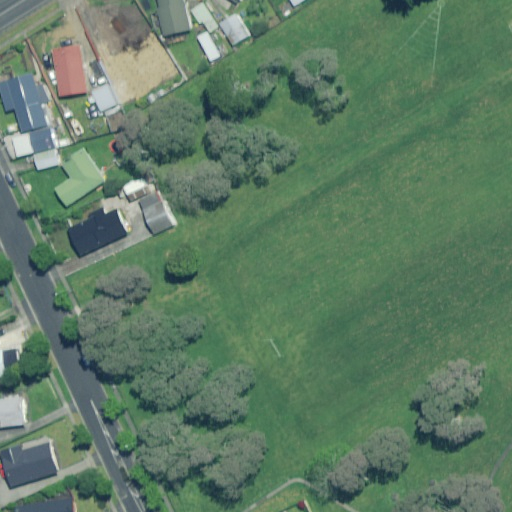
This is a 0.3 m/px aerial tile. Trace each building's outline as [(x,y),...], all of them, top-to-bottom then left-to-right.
[(192,32),(185,0),(155,0),(164,38),(192,32)] [(104,17),(108,20),(94,36),(118,57),(147,63),(152,38),(133,34),(138,26),(127,17),(114,5),(104,17)] [(88,93),(79,47),(55,51),(60,79),(57,80),(60,98),(88,93)] [(121,77),(109,54),(98,60),(109,83),(121,77)] [(43,106),(53,103),(47,84),(37,87),(33,75),(12,81),(14,88),(0,92),(6,114),(16,111),(23,136),(12,139),(18,159),(34,154),(39,171),(61,165),(50,128),(43,106)] [(111,86),(120,105),(134,98),(125,79),(111,86)] [(120,105),(111,86),(94,94),(103,113),(120,105)] [(106,183),(87,155),(67,168),(75,180),(56,192),(67,208),(106,183)] [(175,226),(162,202),(143,212),(155,236),(175,226)] [(129,235),(118,211),(99,220),(98,217),(68,230),(81,257),(129,235)] [(0,429),(27,426),(23,398),(0,401),(0,429)] [(58,475),(48,441),(2,455),(12,488),(58,475)] [(15,509),(15,511),(75,511),(73,499),(15,509)]
